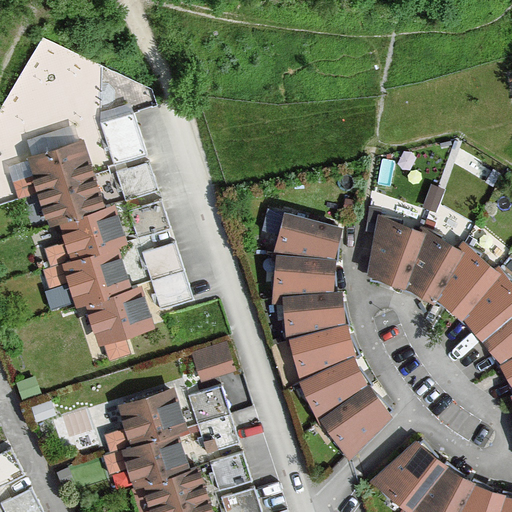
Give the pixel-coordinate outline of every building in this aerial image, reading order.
[(103,122),(108,135),(141,125),(137,111),(103,122)] [(117,164),(150,153),(141,125),(108,135),(117,164)] [(37,157),(57,222),(67,219),(104,207),(83,142),(37,157)] [(128,199),(162,189),(152,160),(119,171),(128,199)] [(140,237),(174,226),(165,198),(131,209),(140,237)] [(73,239),(79,257),(116,245),(126,242),(113,204),(104,207),(67,219),(73,239)] [(343,223),(292,210),(287,232),(279,232),(278,252),(284,253),(336,256),(338,241),(343,223)] [(407,280),(426,231),(404,223),(406,216),(386,212),(376,271),(390,273),(407,280)] [(439,292),(464,249),(444,238),(446,231),(429,224),(426,231),(407,280),(422,285),(437,295),(439,292)] [(48,247),(54,265),(69,260),(79,257),(73,239),(48,247)] [(154,279),(187,269),(178,240),(145,251),(154,279)] [(467,310),(500,271),(483,256),(487,250),(469,240),(464,249),(439,292),(453,299),(467,310)] [(93,300),(130,288),(116,245),(79,257),(69,260),(76,279),(83,303),(93,300)] [(336,256),(284,253),(283,275),(276,275),(277,295),(291,294),(336,290),(334,275),(336,256)] [(54,265),(46,267),(52,286),(76,279),(69,260),(54,265)] [(478,320),(490,334),(511,315),(511,271),(505,265),(500,271),(467,310),(478,320)] [(163,308),(196,297),(187,269),(154,279),(163,308)] [(93,300),(105,337),(126,330),(152,322),(140,285),(130,288),(93,300)] [(336,290),(291,294),(292,317),(285,318),(291,338),(298,336),(348,322),(345,307),(342,289),(336,290)] [(511,315),(490,334),(507,361),(511,358),(511,315)] [(348,322),(298,336),(303,357),(297,360),(306,379),(309,377),(354,356),(359,353),(352,338),(348,322)] [(133,352),(126,330),(105,337),(112,359),(133,352)] [(228,347),(199,356),(203,371),(233,362),(228,347)] [(362,371),(354,356),(309,377),(317,398),(312,402),(323,419),(330,414),(371,384),(362,371)] [(36,376),(21,381),(26,395),(40,391),(36,376)] [(223,384),(190,395),(208,452),(241,441),(223,384)] [(371,384),(330,414),(341,431),(336,438),(351,452),(392,410),(381,398),(371,384)] [(132,426),(138,444),(175,432),(185,429),(173,391),(126,406),(132,426)] [(129,447),(138,444),(132,426),(107,434),(113,452),(129,447)] [(141,485),(151,482),(188,470),(175,432),(138,444),(129,447),(135,466),(141,485)] [(432,452),(422,439),(376,479),(391,494),(395,490),(413,504),(445,463),(432,452)] [(11,444),(0,449),(0,483),(25,470),(11,444)] [(112,474),(135,466),(129,447),(113,452),(105,455),(112,474)] [(245,451),(211,461),(220,490),(254,479),(245,451)] [(455,511),(473,481),(458,471),(445,463),(413,504),(410,508),(414,511),(455,511)] [(151,482),(160,511),(211,511),(197,467),(188,470),(151,482)] [(496,511),(503,493),(486,489),(473,481),(455,511),(496,511)] [(32,484),(1,500),(7,511),(42,511),(46,510),(32,484)] [(223,497),(227,511),(264,511),(256,486),(223,497)] [(511,511),(511,496),(503,493),(496,511),(511,511)]
